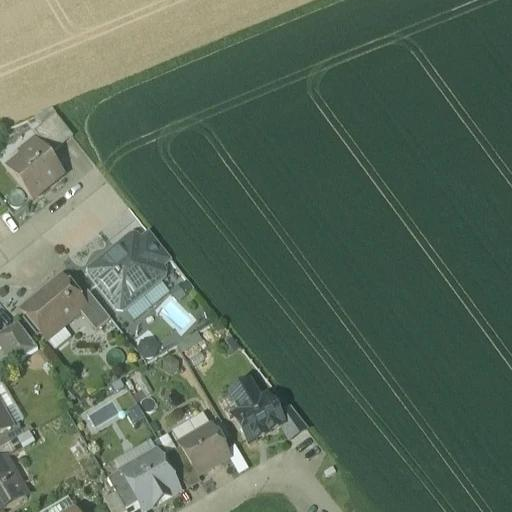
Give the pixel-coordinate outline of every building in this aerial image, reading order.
[(54,118),(33,136),(50,158),(71,140),(54,118)] [(37,148),(6,172),(31,203),(61,178),(37,148)] [(149,236),(131,250),(145,268),(153,262),(159,269),(159,268),(169,261),(149,236)] [(131,250),(125,255),(119,247),(112,253),(111,260),(103,266),(96,265),(89,271),(89,277),(115,310),(122,311),(133,302),(133,296),(140,291),(145,292),(162,279),(162,272),(159,268),(159,269),(153,262),(145,268),(131,250)] [(59,280),(21,311),(46,341),(47,340),(45,336),(55,328),(59,330),(79,314),(84,310),(77,302),(59,280)] [(109,322),(86,294),(77,302),(84,310),(79,314),(95,333),(109,322)] [(16,325),(0,335),(0,350),(10,366),(36,350),(16,325)] [(268,405),(264,403),(263,402),(258,404),(249,389),(231,400),(240,415),(232,420),(248,448),(280,429),(281,428),(275,418),(272,413),(270,414),(271,410),(268,405)] [(306,431),(289,410),(275,418),(281,428),(280,429),(289,442),(306,431)] [(0,435),(10,430),(9,429),(0,413),(0,435)] [(15,426),(9,429),(10,430),(0,435),(0,449),(6,446),(16,440),(22,437),(15,426)] [(219,446),(210,430),(178,449),(182,454),(195,478),(227,460),(225,456),(219,446)] [(16,440),(6,446),(12,457),(22,451),(16,440)] [(230,440),(219,446),(225,456),(235,450),(230,440)] [(0,449),(0,463),(5,461),(12,457),(6,446),(0,449)] [(195,478),(182,454),(168,462),(185,491),(199,483),(195,478)] [(122,474),(120,475),(137,505),(141,511),(145,511),(177,494),(155,456),(122,474)] [(0,511),(26,497),(5,461),(0,463),(0,511)] [(125,511),(137,505),(120,475),(122,474),(121,473),(106,481),(123,511),(125,511)] [(122,511),(114,497),(104,503),(109,511),(122,511)]
